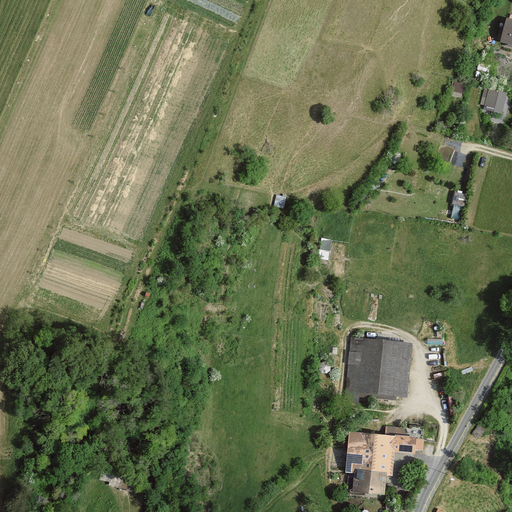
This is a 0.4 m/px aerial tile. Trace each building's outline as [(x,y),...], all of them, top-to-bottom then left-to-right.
[(511,15),(508,15),(501,43),(511,45),(511,15)] [(484,110),(502,114),(506,93),(489,90),(484,110)] [(411,345),(351,338),(345,401),(357,403),(358,392),(406,397),(411,345)] [(422,449),(424,427),(410,426),(410,429),(386,427),(385,437),(351,434),(347,472),(355,473),(353,491),(384,494),(386,473),(391,474),(393,451),(413,453),(413,449),(422,449)] [(129,480),(127,490),(134,492),(137,482),(129,480)]
